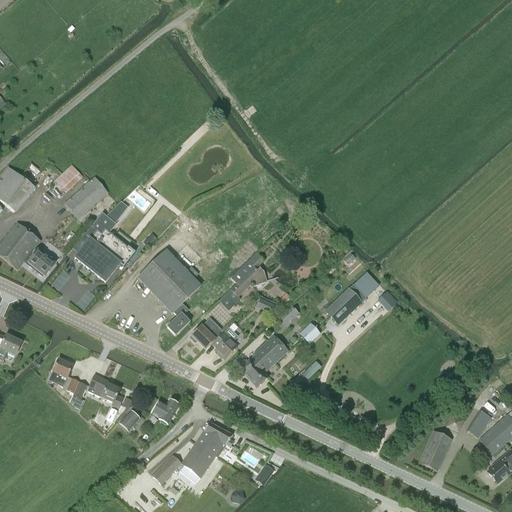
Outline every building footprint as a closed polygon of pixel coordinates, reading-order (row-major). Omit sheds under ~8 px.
[(34,181),(40,170),(30,165),(23,179),(27,181),(29,179),(34,181)] [(71,166),(49,186),(60,199),(82,179),(71,166)] [(0,204),(12,214),(32,189),(8,169),(0,178),(0,204)] [(77,221),(107,195),(94,180),(64,206),(77,221)] [(120,203),(114,209),(121,214),(127,206),(122,202),(120,203)] [(96,231),(74,260),(105,284),(119,266),(123,269),(134,254),(109,234),(116,226),(102,215),(92,228),(96,231)] [(44,279),(53,267),(37,254),(33,258),(30,255),(39,243),(16,226),(0,246),(0,258),(17,272),(24,263),(28,265),(27,266),(44,279)] [(190,268),(186,273),(166,252),(137,280),(171,315),(173,314),(182,305),(200,287),(193,280),(198,276),(190,268)] [(236,285),(225,296),(218,302),(227,313),(239,301),(237,299),(251,286),(253,288),(266,284),(262,274),(258,275),(254,271),(263,263),(256,255),(230,280),(236,285)] [(352,287),(323,314),(337,329),(362,305),(361,305),(365,301),(352,287)] [(388,293),(379,302),(389,313),(398,304),(388,293)] [(256,308),(269,314),(273,306),(260,300),(256,308)] [(182,305),(173,314),(177,318),(167,328),(175,337),(189,324),(183,317),(188,312),(182,305)] [(283,321),(290,329),(302,318),(295,310),(283,321)] [(204,351),(222,333),(209,320),(201,328),(200,327),(191,337),(191,338),(190,339),(195,343),(196,342),(204,351)] [(237,338),(228,329),(212,345),(217,350),(214,352),(224,361),(237,348),(232,343),(237,338)] [(309,336),(313,340),(319,334),(315,330),(309,335),(309,336)] [(303,331),(298,336),(303,342),(308,336),(303,331)] [(0,362),(3,363),(7,354),(14,357),(21,343),(5,336),(3,340),(0,338),(0,362)] [(264,375),(287,353),(273,338),(254,355),(255,357),(240,371),(257,389),(268,379),(264,375)] [(232,363),(240,369),(249,359),(241,353),(232,363)] [(62,389),(72,367),(58,360),(52,373),(48,383),(62,389)] [(314,362),(301,375),(306,380),(319,367),(318,365),(318,363),(315,363),(314,362)] [(114,386),(94,376),(86,393),(111,405),(111,407),(117,410),(121,400),(116,398),(119,391),(112,388),(114,386)] [(73,395),(78,383),(71,380),(66,391),(73,395)] [(86,387),(78,383),(73,395),(72,397),(80,400),(86,387)] [(124,398),(121,406),(129,409),(132,401),(124,398)] [(158,402),(151,415),(158,420),(160,422),(159,424),(165,427),(166,425),(167,426),(178,407),(169,402),(166,407),(158,402)] [(118,425),(127,433),(138,420),(129,412),(118,425)] [(467,433),(478,441),(492,420),(480,413),(467,433)] [(447,429),(459,434),(464,420),(453,416),(447,429)] [(492,457),(511,439),(511,422),(507,417),(478,441),(492,457)] [(229,449),(233,443),(229,441),(232,436),(209,424),(182,464),(180,466),(200,479),(219,451),(221,452),(225,446),(229,449)] [(436,473),(450,442),(432,434),(418,465),(436,473)] [(174,457),(152,478),(160,486),(180,466),(182,464),(174,457)] [(498,464),(487,474),(496,485),(508,475),(511,471),(511,458),(511,457),(506,461),(504,459),(499,464),(498,464)] [(265,467),(255,481),(263,487),(272,472),(265,467)] [(235,491),(231,496),(233,503),(239,505),(244,499),(242,493),(235,491)]
